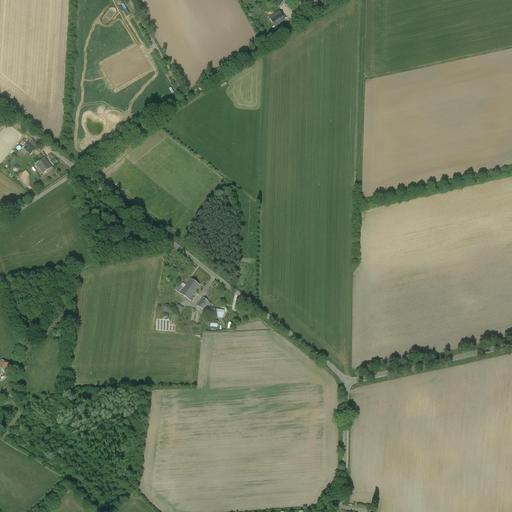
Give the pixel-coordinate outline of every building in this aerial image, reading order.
[(279,12),(269,18),(274,27),(286,19),(285,17),(283,18),(279,12)] [(30,156),(39,147),(31,140),(23,149),(30,156)] [(43,174),(52,168),(45,158),(36,165),(43,174)] [(25,172),(18,179),(25,187),(28,184),(24,179),(28,176),(25,172)] [(180,286),(176,291),(189,300),(199,286),(190,279),(184,289),(180,286)] [(203,298),(197,306),(202,310),(208,302),(203,298)] [(178,304),(175,309),(180,313),(184,308),(178,304)] [(209,309),(208,317),(223,320),(224,311),(209,309)] [(207,319),(206,327),(217,328),(218,321),(207,319)] [(0,368),(7,373),(11,365),(1,360),(0,362),(0,368)] [(7,393),(15,384),(11,380),(3,389),(7,393)]
